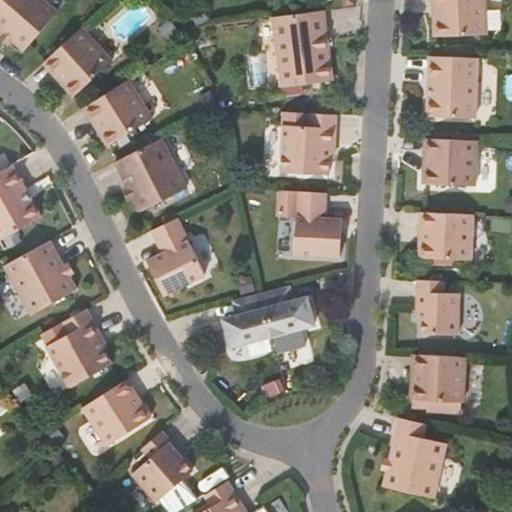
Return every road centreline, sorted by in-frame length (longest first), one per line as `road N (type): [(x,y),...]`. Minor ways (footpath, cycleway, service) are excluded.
road 1 (residential): [(0,81),(57,138),(196,391),(251,439),(312,452)]
road 2 (residential): [(381,0),(368,355),(312,452)]
